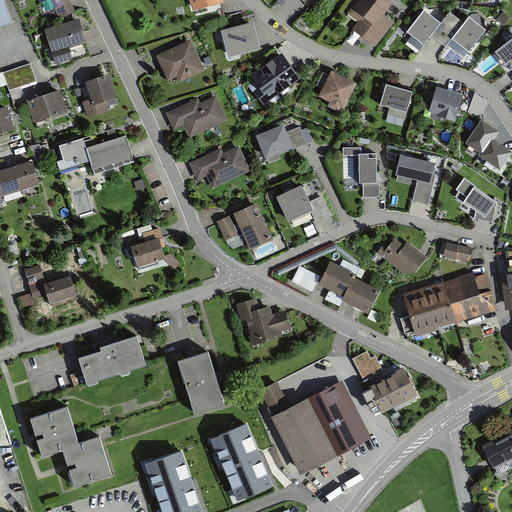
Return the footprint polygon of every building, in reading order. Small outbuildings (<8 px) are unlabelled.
[(2,0),(0,0),(0,29),(11,26),(2,0)] [(36,0),(39,6),(51,1),(59,20),(76,13),(69,0),(36,0)] [(222,0),(190,0),(194,13),(224,5),(222,0)] [(301,0),(310,8),(318,0),(323,0),(325,1),(326,0),(301,0)] [(394,6),(386,0),(360,0),(349,15),(359,23),(353,30),(375,47),(393,25),(384,18),(394,6)] [(511,19),(504,13),(497,20),(504,27),(511,19)] [(424,15),(408,36),(424,48),(432,37),(440,28),(424,15)] [(440,28),(432,37),(447,49),(452,42),(465,26),(450,15),(440,28)] [(303,18),(296,24),(303,31),(309,25),(303,18)] [(79,21),(46,32),(56,66),(73,60),(69,50),(87,44),(79,21)] [(465,26),(452,42),(469,55),(486,34),(469,21),(465,26)] [(254,25),(221,33),(229,62),(261,54),(254,25)] [(192,43),(158,58),(169,83),(179,79),(181,84),(206,74),(192,43)] [(511,43),(496,55),(506,68),(510,65),(511,68),(511,43)] [(283,55),(252,77),(260,89),(254,93),(264,107),(301,81),(283,55)] [(210,58),(204,61),(207,67),(213,65),(210,58)] [(37,83),(31,65),(4,74),(8,87),(10,92),(37,83)] [(357,86),(331,73),(318,99),(330,105),(328,109),(339,115),(342,110),(344,111),(357,86)] [(91,101),(83,103),(89,119),(110,112),(108,104),(117,100),(109,76),(85,84),(91,101)] [(412,96),(386,89),(381,108),(406,116),(412,96)] [(463,98),(437,90),(429,113),(438,116),(437,118),(455,123),(463,98)] [(61,94),(28,104),(34,125),(67,114),(61,94)] [(198,100),(166,115),(175,133),(184,128),(190,141),(227,124),(215,99),(201,105),(198,100)] [(8,108),(0,110),(0,136),(15,132),(8,108)] [(498,136),(482,124),(466,145),(483,157),(493,142),(498,136)] [(284,128),(257,139),(266,162),(268,161),(270,165),(281,161),(279,157),(293,152),(286,134),(284,128)] [(301,128),(286,134),(293,152),(308,146),(301,128)] [(135,159),(126,129),(87,141),(85,132),(59,140),(65,157),(58,159),(61,169),(92,159),(96,171),(135,159)] [(511,155),(493,142),(483,157),(481,160),(500,173),(511,155)] [(40,143),(31,146),(35,159),(44,156),(40,143)] [(222,150),(189,165),(197,183),(209,177),(215,189),(250,173),(239,148),(224,154),(222,150)] [(362,150),(344,150),(344,157),(360,157),(360,187),(364,187),(365,199),(381,199),(380,176),(377,176),(377,154),(362,154),(362,150)] [(32,156),(13,163),(21,187),(40,181),(32,156)] [(436,166),(401,158),(396,177),(418,182),(413,203),(429,207),(436,177),(434,176),(436,166)] [(13,163),(0,166),(0,193),(21,187),(13,163)] [(143,179),(135,181),(138,189),(146,187),(143,179)] [(477,188),(464,180),(457,192),(460,194),(457,198),(465,204),(464,206),(476,214),(475,220),(493,224),(497,204),(476,191),(477,188)] [(303,189),(277,201),(289,225),(314,214),(309,204),(303,189)] [(323,198),(309,204),(314,214),(319,223),(332,216),(323,198)] [(258,207),(234,217),(250,253),(274,243),(258,207)] [(231,218),(218,224),(226,242),(239,236),(231,218)] [(143,231),(145,239),(160,234),(162,234),(160,226),(143,231)] [(145,239),(132,242),(139,268),(157,263),(156,257),(163,255),(165,255),(160,234),(145,239)] [(386,239),(377,251),(405,271),(415,268),(425,255),(407,242),(405,244),(395,236),(391,242),(386,239)] [(456,258),(459,244),(446,241),(443,255),(456,258)] [(16,242),(7,245),(10,255),(19,252),(16,242)] [(473,247),(459,244),(456,258),(469,261),(473,247)] [(507,267),(501,268),(504,306),(511,305),(511,247),(505,248),(507,267)] [(172,253),(165,255),(163,255),(176,266),(181,261),(172,253)] [(345,294),(356,274),(357,272),(330,258),(319,281),(340,291),(345,294)] [(40,263),(25,268),(33,296),(48,292),(52,304),(79,295),(71,272),(45,280),(40,263)] [(300,264),(292,279),(312,289),(320,274),(300,264)] [(473,269),(446,278),(458,319),(498,307),(487,270),(475,274),(473,269)] [(345,294),(344,297),(368,309),(380,286),(356,274),(345,294)] [(446,278),(426,284),(439,325),(458,319),(446,278)] [(426,284),(404,291),(411,314),(401,317),(406,332),(415,329),(416,332),(439,325),(426,284)] [(345,294),(340,291),(338,294),(329,289),(325,297),(340,305),(344,297),(345,294)] [(35,305),(31,292),(20,296),(24,309),(35,305)] [(257,296),(237,302),(242,319),(246,318),(253,341),(282,332),(281,329),(292,326),(287,308),(274,312),(271,300),(259,303),(257,296)] [(372,308),(367,317),(376,321),(380,312),(372,308)] [(102,345),(80,352),(88,378),(89,378),(89,380),(98,378),(97,374),(121,367),(122,370),(130,367),(129,364),(146,359),(137,330),(101,341),(102,345)] [(209,346),(179,355),(195,407),(224,398),(209,346)] [(367,352),(353,358),(357,366),(362,364),(369,377),(383,370),(376,356),(371,359),(367,352)] [(379,399),(383,408),(419,391),(404,362),(372,377),(374,382),(364,387),(372,403),(379,399)] [(260,388),(301,472),(373,437),(343,375),(288,402),(277,380),(260,388)] [(68,401),(30,413),(35,430),(44,427),(45,432),(37,435),(42,450),(63,443),(79,438),(68,401)] [(398,410),(390,414),(396,425),(404,420),(398,410)] [(273,484),(247,424),(212,439),(239,499),(273,484)] [(511,431),(483,447),(494,467),(511,458),(511,431)] [(79,438),(63,443),(68,459),(77,456),(78,462),(70,465),(75,479),(111,468),(100,432),(79,438)] [(202,511),(182,451),(147,464),(163,511),(202,511)]
